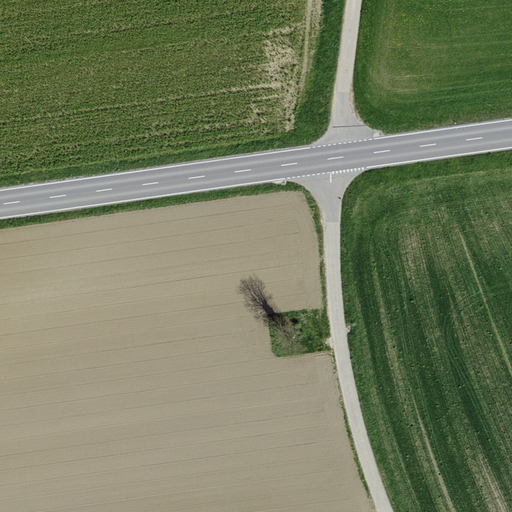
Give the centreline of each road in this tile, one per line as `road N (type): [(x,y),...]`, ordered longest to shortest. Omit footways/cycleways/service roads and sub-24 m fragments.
road 1 (track): [(353,0),(331,158),(339,364),(383,511)]
road 2 (secondary): [(511,133),(0,204)]
